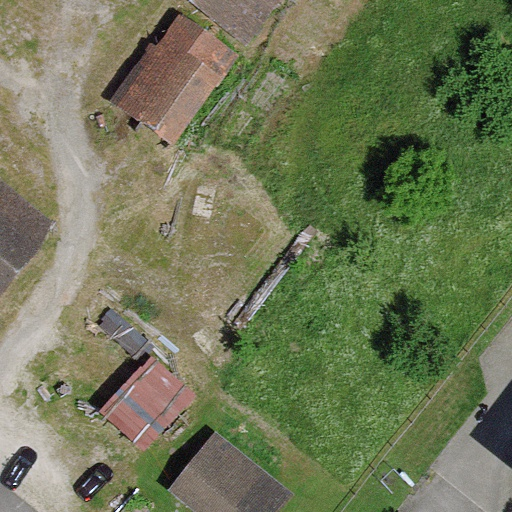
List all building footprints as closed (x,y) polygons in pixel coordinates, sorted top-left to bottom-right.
[(283,0),(193,0),(183,15),(244,57),(283,0)] [(228,70),(172,32),(153,59),(144,53),(101,115),(167,160),(228,70)] [(0,285),(41,235),(0,202),(0,285)] [(154,440),(200,383),(155,346),(108,403),(154,440)] [(274,511),(282,502),(211,449),(169,505),(179,511),(274,511)]
